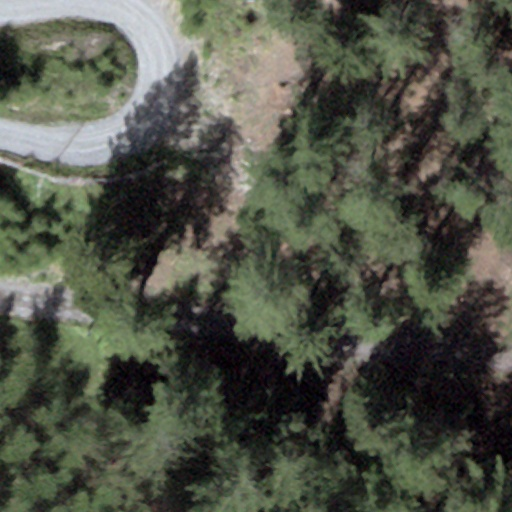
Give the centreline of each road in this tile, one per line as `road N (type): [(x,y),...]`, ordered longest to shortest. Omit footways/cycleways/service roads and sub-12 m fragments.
road 1 (track): [(511,358),(0,297)]
road 2 (track): [(0,134),(86,145),(118,139),(149,117),(161,89),(161,55),(145,27),(92,0)]
